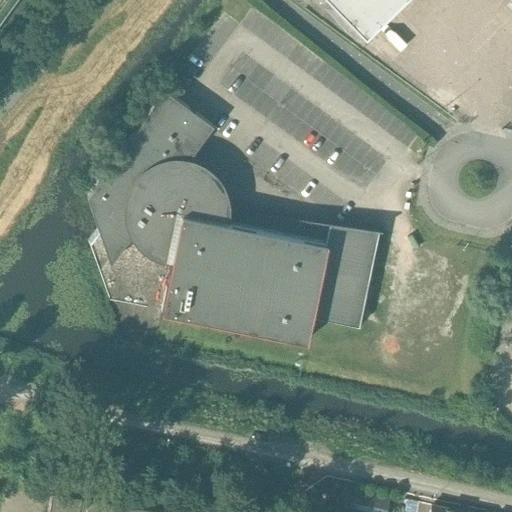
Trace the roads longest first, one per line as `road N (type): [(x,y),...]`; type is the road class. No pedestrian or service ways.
road 1 (unclassified): [(0,385),(249,451),(511,506)]
road 2 (unclassified): [(511,189),(489,213),(465,214),(446,200),(439,174),(445,156),(460,142),(485,141)]
